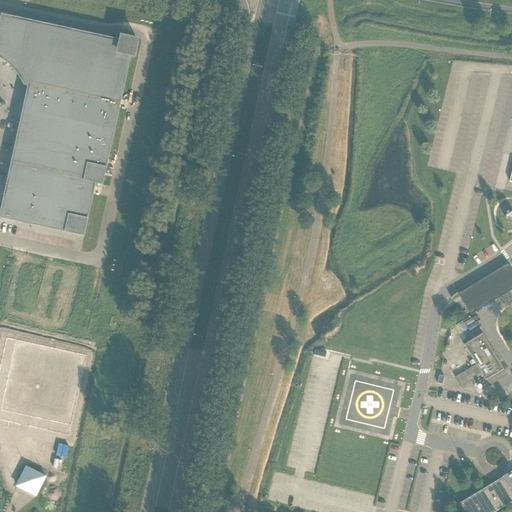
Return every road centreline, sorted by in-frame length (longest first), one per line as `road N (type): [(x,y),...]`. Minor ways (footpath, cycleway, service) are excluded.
road 1 (secondary): [(175,511),(288,0)]
road 2 (secondary): [(248,57),(147,511)]
